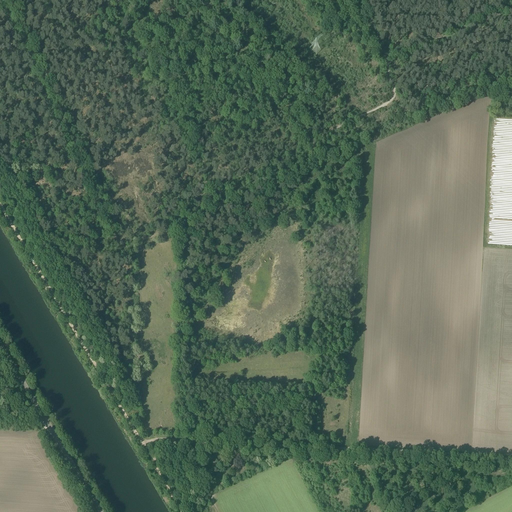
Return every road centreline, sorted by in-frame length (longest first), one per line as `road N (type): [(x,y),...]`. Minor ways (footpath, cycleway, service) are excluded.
road 1 (track): [(142,443),(511,459)]
road 2 (track): [(142,443),(0,205)]
road 3 (unclassified): [(99,511),(0,347)]
road 4 (track): [(511,3),(386,53)]
